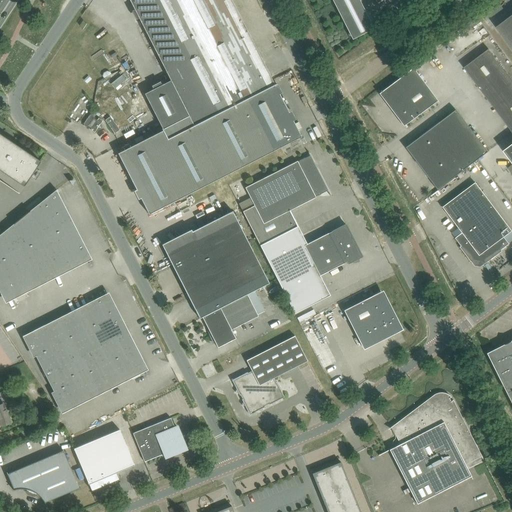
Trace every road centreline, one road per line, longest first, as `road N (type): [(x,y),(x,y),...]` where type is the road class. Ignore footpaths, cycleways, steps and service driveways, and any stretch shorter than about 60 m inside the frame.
road 1 (unclassified): [(77,0),(15,91),(15,109),(26,127),(86,172),(235,463)]
road 2 (unclassified): [(444,340),(322,105)]
road 3 (unclassified): [(235,463),(332,424),(444,340)]
road 4 (unclassified): [(322,105),(463,0)]
road 5 (unclassified): [(117,511),(235,463)]
